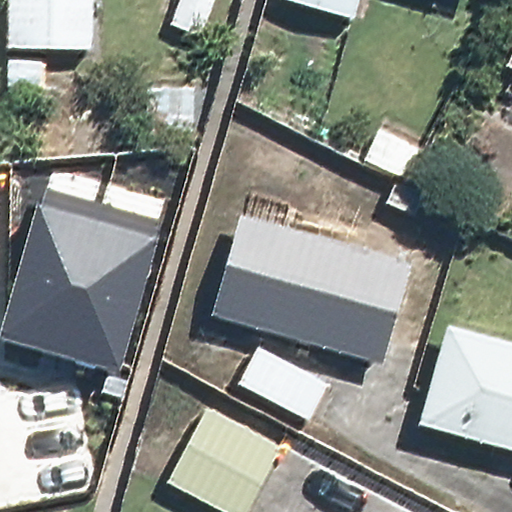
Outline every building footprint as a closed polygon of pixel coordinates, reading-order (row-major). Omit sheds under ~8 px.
[(86,0),(0,0),(0,43),(86,44),(86,0)] [(343,26),(348,0),(274,0),(273,10),(343,26)] [(511,29),(492,64),(511,75),(511,29)] [(40,199),(0,327),(0,338),(117,375),(160,236),(40,199)] [(242,202),(207,320),(373,369),(408,251),(242,202)] [(511,347),(435,327),(410,424),(511,449),(511,347)] [(234,511),(271,446),(194,404),(152,478),(214,511),(234,511)]
